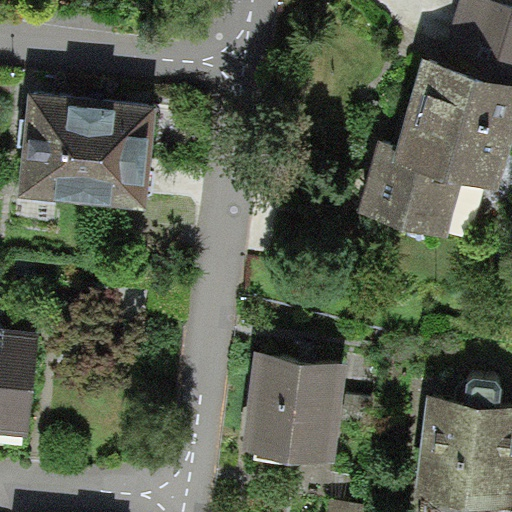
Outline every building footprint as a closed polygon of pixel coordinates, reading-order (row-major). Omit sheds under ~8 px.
[(362,216),(451,238),(464,183),(503,192),(511,155),(511,8),(477,0),(463,0),(447,67),(421,61),(399,150),(379,145),(362,216)] [(158,85),(24,75),(17,169),(148,174),(158,85)] [(31,316),(0,312),(0,416),(21,418),(31,316)] [(338,442),(342,414),(371,417),(375,388),(346,384),(350,348),(256,337),(245,431),(338,442)] [(511,511),(511,402),(430,394),(418,510),(435,511),(511,511)] [(366,511),(370,495),(326,488),(322,511),(366,511)]
